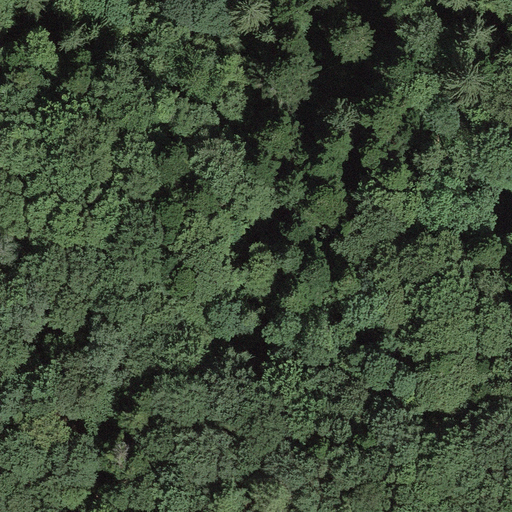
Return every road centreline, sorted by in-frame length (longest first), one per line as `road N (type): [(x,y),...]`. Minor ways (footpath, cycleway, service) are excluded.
road 1 (track): [(511,462),(264,366),(99,271),(0,231)]
road 2 (track): [(351,0),(387,148),(445,175),(511,167)]
